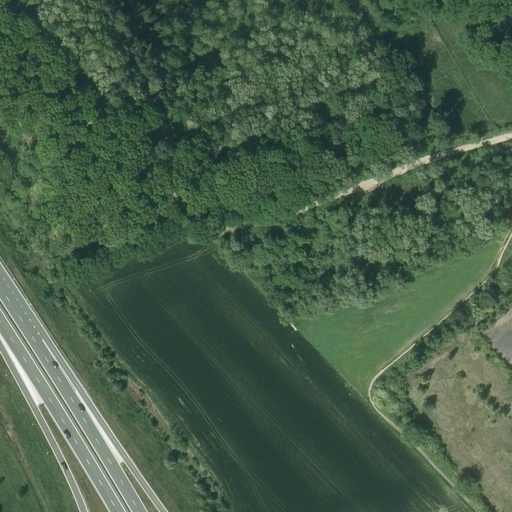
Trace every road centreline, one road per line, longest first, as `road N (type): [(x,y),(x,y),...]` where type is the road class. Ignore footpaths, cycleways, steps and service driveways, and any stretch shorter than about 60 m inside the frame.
road 1 (track): [(511,229),(483,287),(370,388),(378,410),(477,511)]
road 2 (track): [(213,213),(241,223),(282,218),(378,173),(511,135)]
road 3 (trunk): [(0,322),(117,511)]
road 4 (trunk): [(164,511),(34,341)]
road 5 (trunk): [(0,328),(83,511)]
road 6 (trunk): [(139,511),(34,341)]
